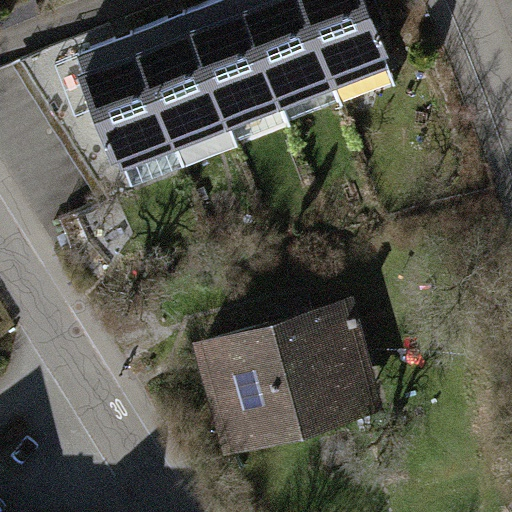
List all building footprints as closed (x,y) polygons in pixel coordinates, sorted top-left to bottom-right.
[(281,99),(242,0),(208,0),(186,9),(228,119),(281,99)] [(334,78),(303,0),(242,0),(281,99),(334,78)] [(365,0),(303,0),(334,78),(388,57),(365,0)] [(228,119),(186,9),(133,29),(176,139),(228,119)] [(176,139),(133,29),(79,49),(123,161),(176,139)] [(354,284),(193,327),(223,440),(385,397),(354,284)]
